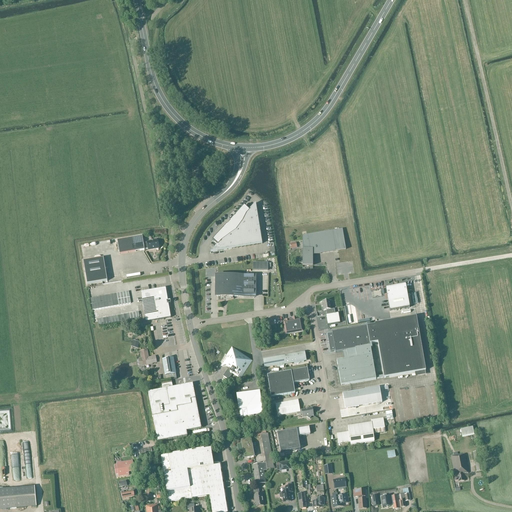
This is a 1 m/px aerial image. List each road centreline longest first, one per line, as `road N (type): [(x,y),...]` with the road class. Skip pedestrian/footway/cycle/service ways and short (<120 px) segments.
road 1 (secondary): [(247,148),(291,138),(323,113),(391,0)]
road 2 (track): [(511,204),(465,0)]
road 3 (secondary): [(236,147),(198,135),(161,99),(136,0)]
road 4 (tertiary): [(238,511),(224,429),(189,325)]
road 5 (tertiary): [(189,325),(182,249),(192,223),(221,195)]
road 6 (unclassified): [(303,307),(314,289),(412,272)]
